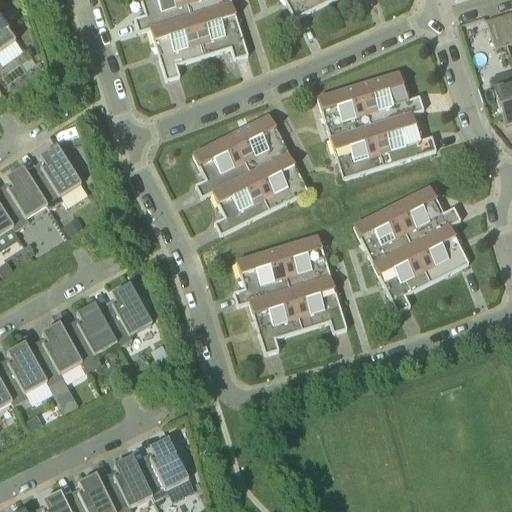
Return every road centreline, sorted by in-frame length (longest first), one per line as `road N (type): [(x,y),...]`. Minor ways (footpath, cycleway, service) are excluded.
road 1 (residential): [(511,325),(259,402),(240,394),(219,381),(128,134)]
road 2 (residential): [(128,134),(433,22)]
road 3 (residential): [(511,180),(464,109),(433,22)]
road 4 (residential): [(0,488),(138,422)]
road 5 (residential): [(128,134),(78,0)]
